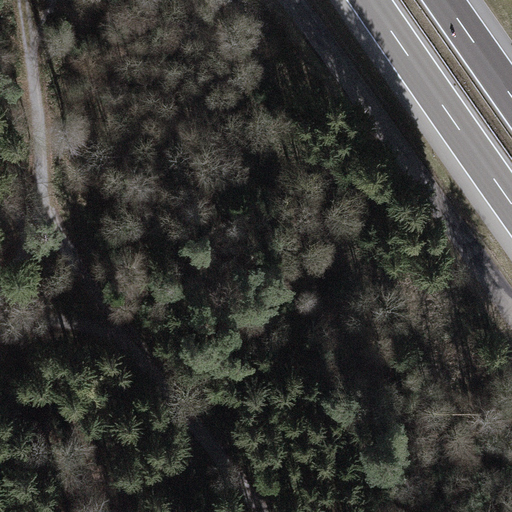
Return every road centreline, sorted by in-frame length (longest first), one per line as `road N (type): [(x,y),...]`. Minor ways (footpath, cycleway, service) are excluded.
road 1 (unclassified): [(291,0),(511,301)]
road 2 (track): [(264,511),(106,321),(0,321)]
road 3 (track): [(52,0),(29,47),(41,210),(3,318)]
road 4 (motorway): [(369,0),(511,202)]
road 5 (track): [(106,321),(41,210)]
